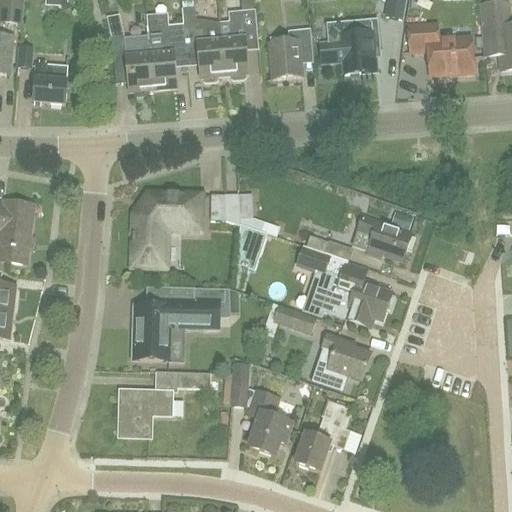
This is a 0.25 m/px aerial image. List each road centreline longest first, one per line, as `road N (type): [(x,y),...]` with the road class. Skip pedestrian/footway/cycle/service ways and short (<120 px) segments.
road 1 (tertiary): [(511,114),(93,148)]
road 2 (residential): [(42,480),(83,330),(93,148)]
road 3 (residential): [(299,511),(197,487),(42,480)]
road 4 (residential): [(499,511),(485,287),(496,259)]
